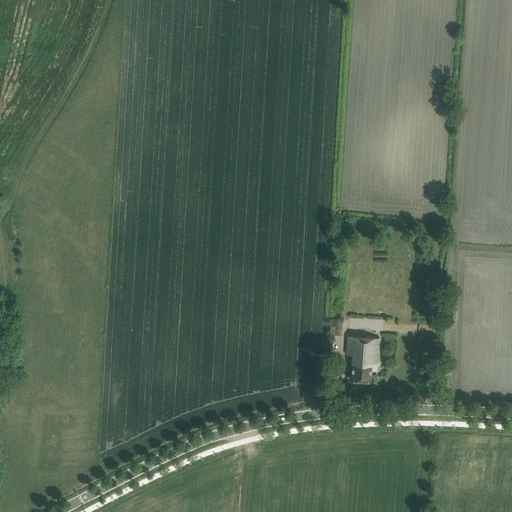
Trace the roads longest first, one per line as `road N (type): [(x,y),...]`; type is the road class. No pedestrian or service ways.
road 1 (tertiary): [(511,414),(363,410),(283,418),(203,439),(80,500)]
road 2 (track): [(427,409),(435,225)]
